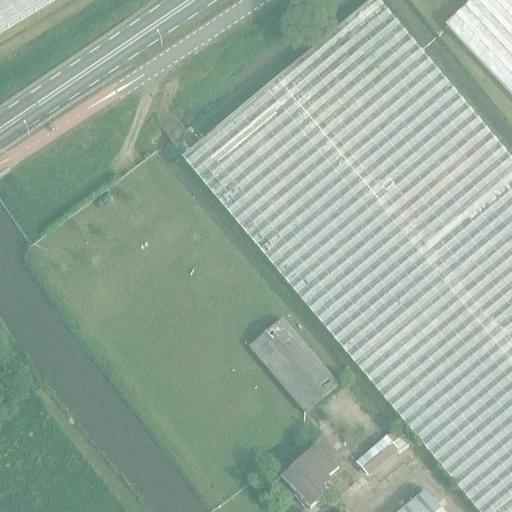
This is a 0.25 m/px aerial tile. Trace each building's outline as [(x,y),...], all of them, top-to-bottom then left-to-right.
[(0,0),(0,29),(49,0),(0,0)] [(477,511),(510,511),(511,161),(377,0),(374,0),(184,161),(355,366),(356,365),(477,511)] [(511,0),(473,0),(446,26),(511,97),(511,0)] [(305,415),(338,389),(284,323),(252,350),(305,415)] [(356,464),(368,477),(395,454),(398,457),(409,447),(395,431),(356,464)] [(318,445),(272,488),(287,504),(297,495),(311,509),(331,491),(323,483),(339,468),(318,445)] [(440,511),(425,493),(402,511),(440,511)]
